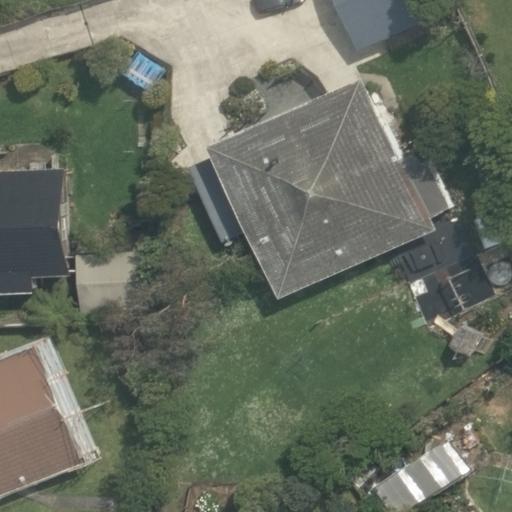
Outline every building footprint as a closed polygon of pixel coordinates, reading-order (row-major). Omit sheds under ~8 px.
[(445,0),(350,0),(373,50),(452,15),(445,0)] [(175,70),(149,52),(134,73),(160,92),(175,70)] [(420,156),(387,78),(233,143),(236,151),(201,166),(234,243),(268,228),(297,298),(450,229),(446,221),(464,213),(438,149),(420,156)] [(85,275),(80,168),(0,171),(0,294),(48,292),(48,277),(85,275)] [(164,250),(89,252),(90,314),(165,312),(164,250)] [(0,503),(105,462),(61,342),(0,364),(0,503)]
